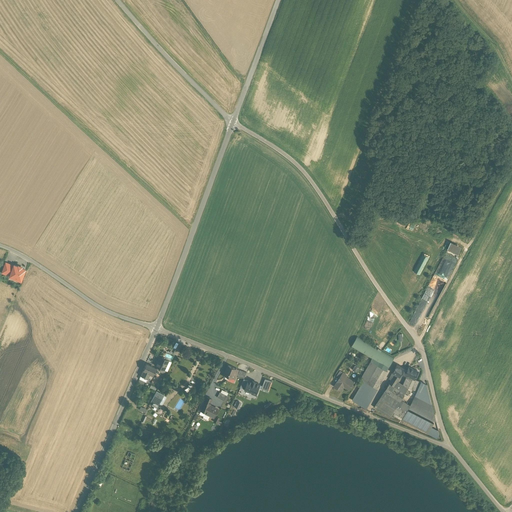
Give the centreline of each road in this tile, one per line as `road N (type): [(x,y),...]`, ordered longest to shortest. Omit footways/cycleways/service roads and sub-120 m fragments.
road 1 (unclassified): [(235,126),(291,160),(324,199),(416,338),(450,447)]
road 2 (residential): [(450,447),(156,328)]
road 3 (track): [(0,53),(194,231)]
road 4 (track): [(338,222),(421,0)]
road 5 (unclassified): [(235,126),(156,328)]
road 6 (unclassified): [(156,328),(77,511)]
road 7 (track): [(511,174),(420,346)]
road 8 (residential): [(156,328),(99,309),(0,245)]
road 9 (unclassified): [(235,126),(117,0)]
road 10 (unclassified): [(282,0),(235,126)]
